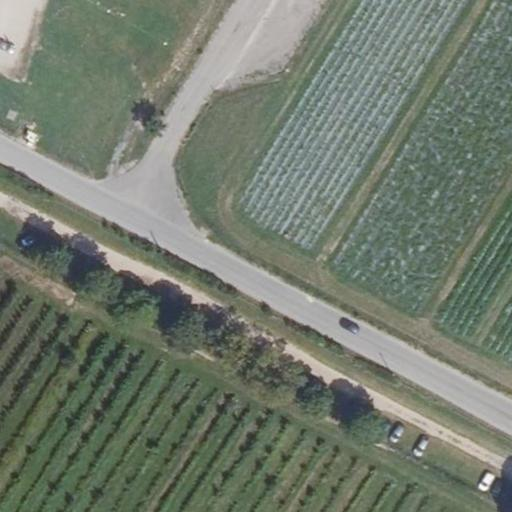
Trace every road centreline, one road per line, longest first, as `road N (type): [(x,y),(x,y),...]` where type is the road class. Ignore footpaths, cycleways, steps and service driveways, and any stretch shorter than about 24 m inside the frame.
road 1 (unclassified): [(0,147),(511,419)]
road 2 (track): [(468,511),(0,262)]
road 3 (track): [(511,377),(225,229)]
road 4 (track): [(311,274),(479,0)]
road 5 (track): [(511,184),(422,331)]
